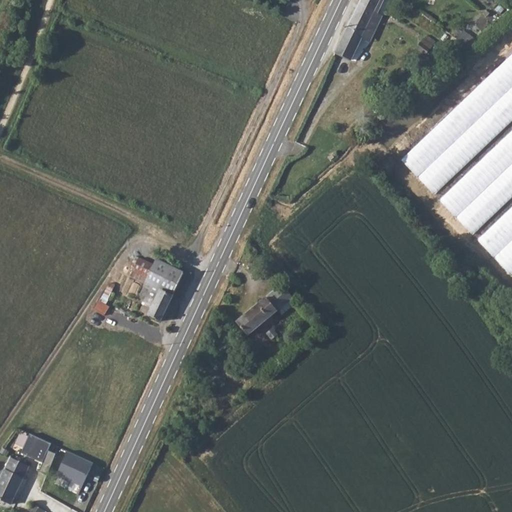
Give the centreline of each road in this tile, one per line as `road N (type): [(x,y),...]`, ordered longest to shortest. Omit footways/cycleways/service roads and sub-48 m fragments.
road 1 (secondary): [(103,511),(339,0)]
road 2 (track): [(0,432),(132,239),(155,239)]
road 3 (track): [(398,150),(511,43)]
